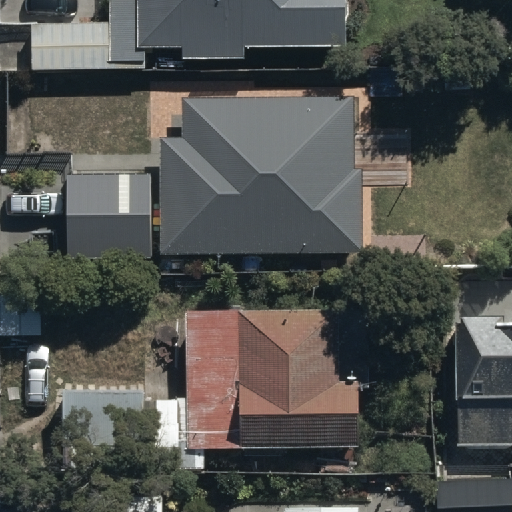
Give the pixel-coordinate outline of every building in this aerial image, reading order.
[(139,0),(139,13),(114,13),(115,81),(151,81),(151,64),(184,64),(184,74),(244,73),(244,65),(348,64),(347,0),(139,0)] [(65,85),(5,86),(5,166),(65,165),(65,85)] [(353,97),(182,97),(183,137),(162,137),(162,253),(362,252),(362,169),(354,169),(353,97)] [(150,174),(66,175),(67,257),(151,256),(150,174)] [(511,303),(450,303),(451,440),(511,439),(511,303)] [(373,330),(339,330),(186,330),(185,450),(196,450),(196,465),(243,465),(243,469),(359,469),(359,405),(373,405),(373,330)] [(145,408),(65,409),(65,467),(145,466),(145,408)] [(508,511),(507,484),(441,487),(442,511),(508,511)]
